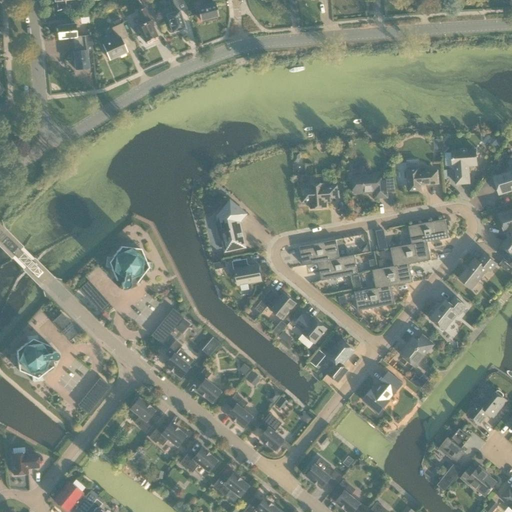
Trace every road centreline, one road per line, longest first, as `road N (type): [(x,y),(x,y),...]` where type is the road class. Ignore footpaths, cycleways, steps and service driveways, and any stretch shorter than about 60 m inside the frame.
road 1 (residential): [(376,348),(278,262),(277,246),(455,208),(471,224),(464,240)]
road 2 (residential): [(243,47),(511,24)]
road 3 (residential): [(54,133),(74,131),(165,79),(243,47)]
road 4 (residential): [(139,365),(0,233)]
road 5 (residential): [(28,504),(139,365)]
road 6 (residential): [(274,473),(139,365)]
road 7 (residential): [(274,473),(376,348)]
road 8 (residential): [(464,240),(376,348)]
road 9 (residential): [(54,133),(41,119),(28,0)]
